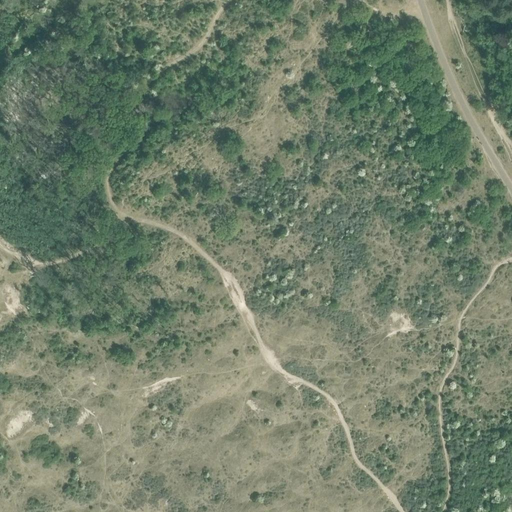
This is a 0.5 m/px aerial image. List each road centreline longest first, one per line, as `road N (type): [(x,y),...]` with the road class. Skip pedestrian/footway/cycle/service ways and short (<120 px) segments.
road 1 (unknown): [(444,511),(450,482),(442,383),(457,361),(469,305),(511,260)]
road 2 (unknown): [(511,145),(466,59),(448,0)]
